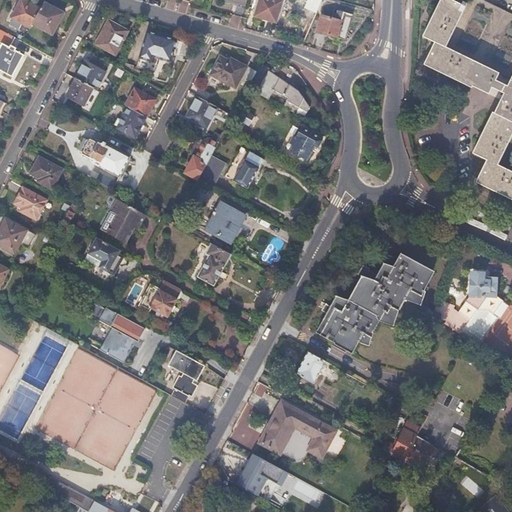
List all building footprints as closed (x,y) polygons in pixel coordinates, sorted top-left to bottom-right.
[(21,21),(29,25),(31,22),(39,7),(27,0),(18,0),(11,15),(12,16),(9,23),(18,27),(21,21)] [(63,11),(43,0),(39,7),(31,22),(51,32),(63,11)] [(281,0),(259,0),(255,15),(275,21),(281,0)] [(483,157),(474,177),(511,196),(511,169),(496,162),(511,128),(511,11),(488,0),(459,0),(459,1),(457,0),(438,0),(422,32),(432,38),(422,58),(485,91),(489,84),(501,90),(471,150),(483,157)] [(316,24),(345,32),(352,8),(343,5),(340,14),(321,8),(316,24)] [(115,54),(127,31),(108,20),(95,43),(115,54)] [(9,43),(14,35),(0,27),(0,41),(1,42),(0,42),(0,69),(3,71),(11,75),(22,53),(14,49),(15,46),(9,43)] [(151,68),(167,41),(148,30),(132,56),(151,68)] [(210,73),(234,87),(246,66),(233,59),(231,62),(220,56),(210,73)] [(91,58),(88,63),(101,70),(103,65),(91,58)] [(85,61),(75,78),(92,87),(93,88),(95,89),(105,72),(101,70),(88,63),(85,61)] [(260,63),(249,83),(258,87),(268,68),(269,67),(260,63)] [(268,68),(258,87),(256,92),(266,97),(271,88),(285,96),(281,104),(294,111),(296,106),(299,107),(305,95),(303,86),(268,68)] [(92,87),(75,78),(66,96),(83,106),(93,88),(92,87)] [(134,87),(124,104),(127,106),(145,116),(155,98),(134,87)] [(206,126),(217,105),(208,101),(197,95),(186,115),(206,126)] [(307,105),(305,95),(299,107),(304,109),(307,105)] [(134,136),(145,116),(127,106),(120,118),(116,117),(113,123),(117,125),(116,127),(134,136)] [(275,111),(272,118),(279,122),(283,116),(275,111)] [(316,145),(322,136),(302,125),(296,137),(293,135),(287,146),(306,157),(314,144),(316,145)] [(211,139),(217,142),(220,136),(215,133),(211,139)] [(118,177),(130,156),(104,142),(100,143),(89,137),(86,139),(80,149),(81,153),(92,159),(92,163),(118,177)] [(188,173),(197,178),(200,173),(211,153),(217,142),(211,139),(208,137),(204,139),(202,142),(197,139),(190,151),(191,154),(192,155),(195,157),(188,169),(188,173)] [(117,140),(115,147),(126,151),(129,145),(117,140)] [(247,187),(262,159),(240,147),(224,176),(247,187)] [(200,173),(197,178),(212,186),(226,162),(211,153),(200,173)] [(37,181),(51,189),(62,169),(38,156),(29,173),(38,179),(37,181)] [(99,182),(112,189),(115,183),(89,169),(86,175),(99,182)] [(32,217),(43,198),(22,187),(13,202),(20,206),(19,210),(32,217)] [(106,231),(117,238),(121,240),(125,233),(129,232),(140,211),(116,198),(105,218),(111,221),(106,231)] [(233,233),(243,216),(219,202),(204,227),(224,239),(230,231),(233,233)] [(63,218),(68,221),(73,213),(67,209),(63,218)] [(19,243),(28,247),(35,234),(5,217),(0,226),(0,244),(14,252),(19,243)] [(108,269),(119,248),(114,246),(98,237),(87,232),(83,229),(73,246),(86,253),(84,257),(108,269)] [(98,237),(114,246),(117,238),(106,231),(102,230),(98,237)] [(124,241),(129,232),(125,233),(121,240),(124,241)] [(223,262),(228,252),(209,241),(203,251),(206,253),(195,275),(212,284),(224,263),(223,262)] [(420,292),(429,276),(422,273),(423,271),(398,257),(392,268),(382,262),(372,278),(362,276),(350,298),(333,292),(326,304),(331,308),(316,334),(346,350),(352,338),(366,344),(371,330),(366,327),(373,316),(390,322),(395,309),(392,308),(399,294),(405,296),(403,301),(417,307),(422,294),(420,292)] [(497,312),(506,299),(495,293),(498,275),(488,273),(488,267),(485,265),(472,263),(468,266),(465,290),(468,290),(464,298),(477,306),(480,301),(497,312)] [(168,315),(182,288),(164,278),(159,288),(149,282),(137,305),(149,311),(151,306),(168,315)] [(461,331),(469,317),(452,307),(452,303),(438,298),(433,313),(446,317),(444,321),(461,331)] [(134,335),(140,323),(113,309),(106,323),(117,329),(108,346),(128,356),(138,337),(134,335)] [(174,351),(166,366),(182,375),(180,378),(177,376),(170,388),(191,399),(198,386),(192,382),(193,379),(196,381),(203,366),(174,351)] [(294,374),(312,384),(324,361),(312,354),(306,351),(294,374)] [(116,364),(145,380),(149,372),(133,363),(131,365),(120,359),(116,364)] [(321,455),(335,430),(282,400),(259,441),(292,459),(304,456),(309,449),(321,455)] [(408,421),(405,428),(417,434),(419,429),(420,427),(408,421)] [(405,428),(391,453),(405,460),(405,459),(413,441),(417,434),(405,428)] [(413,441),(405,459),(417,466),(426,450),(429,452),(428,453),(433,457),(440,447),(426,440),(417,434),(413,441)] [(447,453),(440,450),(438,454),(444,458),(447,453)] [(143,511),(132,506),(128,511),(116,511),(47,475),(42,485),(48,488),(64,497),(73,502),(77,504),(91,511),(143,511)] [(244,488),(231,481),(228,488),(241,495),(244,488)] [(509,511),(496,495),(479,509),(481,511),(509,511)] [(73,502),(64,497),(59,506),(68,511),(73,502)]
